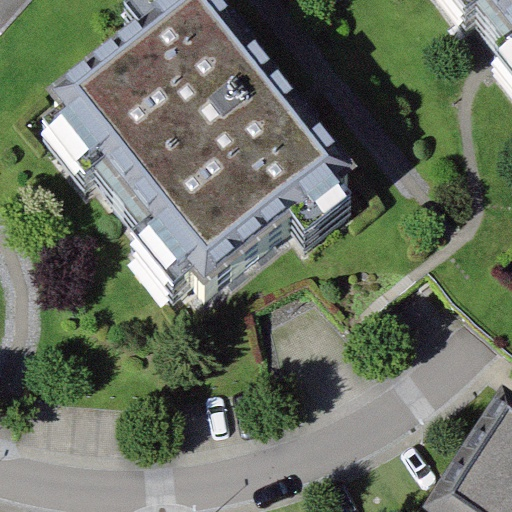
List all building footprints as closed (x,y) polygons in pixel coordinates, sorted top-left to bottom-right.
[(511,0),(459,0),(511,62),(511,0)] [(346,199),(202,16),(64,125),(209,307),(346,199)] [(472,64),(506,103),(511,97),(511,70),(492,47),(472,64)] [(92,214),(145,279),(163,264),(110,199),(92,214)] [(511,511),(511,449),(499,441),(449,511),(511,511)]
